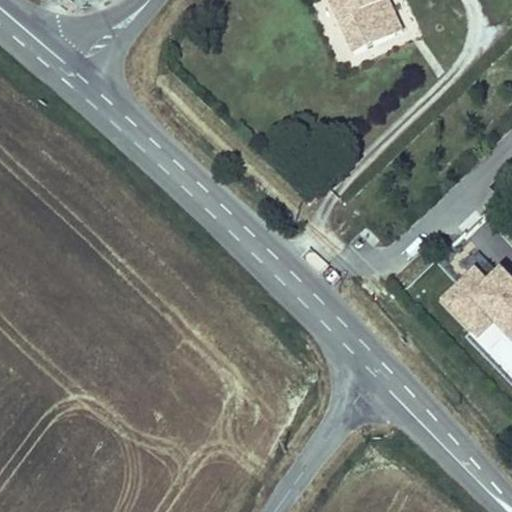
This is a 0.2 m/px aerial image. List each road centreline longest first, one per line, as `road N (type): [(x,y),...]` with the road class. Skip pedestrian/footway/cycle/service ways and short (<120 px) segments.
road 1 (tertiary): [(57,85),(368,383)]
road 2 (tertiary): [(318,279),(79,64)]
road 3 (residential): [(511,145),(385,260),(318,279)]
road 4 (tertiary): [(368,383),(504,511)]
road 5 (tertiary): [(511,499),(393,360)]
road 6 (tertiary): [(368,383),(274,511)]
